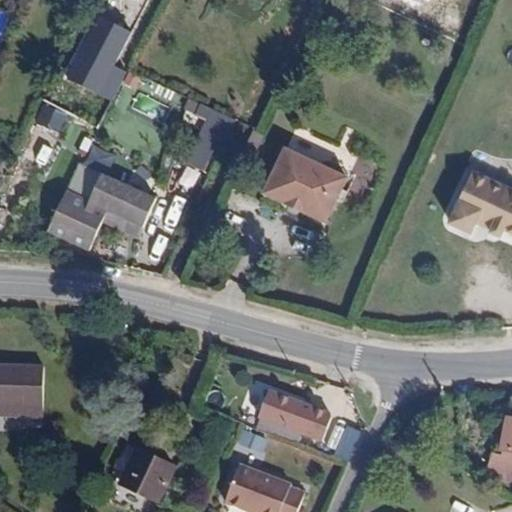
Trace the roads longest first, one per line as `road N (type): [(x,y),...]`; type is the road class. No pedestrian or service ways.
road 1 (tertiary): [(0,278),(144,294),(401,365)]
road 2 (residential): [(338,511),(401,365)]
